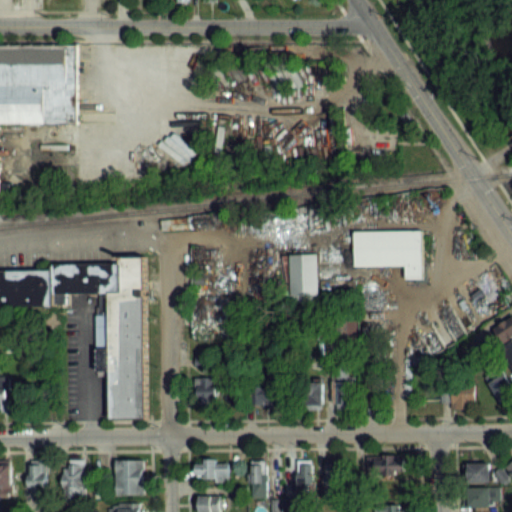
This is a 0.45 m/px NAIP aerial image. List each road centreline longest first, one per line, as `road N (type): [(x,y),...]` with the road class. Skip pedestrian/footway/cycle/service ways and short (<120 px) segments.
road 1 (residential): [(511,428),(0,437)]
road 2 (tertiary): [(376,27),(0,27)]
road 3 (tertiary): [(511,236),(357,0)]
road 4 (residential): [(171,511),(165,248)]
